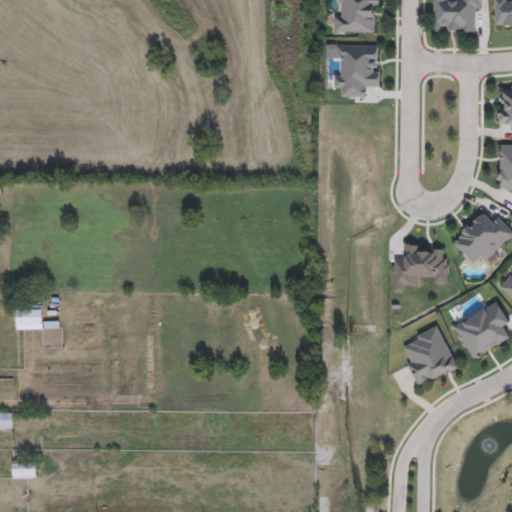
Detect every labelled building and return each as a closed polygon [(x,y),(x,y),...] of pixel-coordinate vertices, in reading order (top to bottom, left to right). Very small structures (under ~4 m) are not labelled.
[(334,12),(342,12),(342,3),(337,3),(337,0),(377,0),(377,32),(333,32),(334,12)] [(433,32),(433,0),(478,0),(479,32),(433,32)] [(511,0),(511,25),(494,26),(494,0),(511,0)] [(379,44),(379,86),(368,86),(368,96),(342,96),(342,87),(333,87),(333,70),(335,70),(335,44),(379,44)] [(511,84),(511,134),(508,134),(508,124),(497,124),(497,104),(505,104),(505,84),(511,84)] [(511,144),(511,189),(498,189),(499,144),(511,144)] [(451,240),(481,212),(489,221),(496,214),(511,230),(511,235),(486,261),(480,254),(472,262),(451,240)] [(393,292),(394,257),(404,257),(404,243),(423,244),(423,251),(448,252),(447,280),(420,280),(420,284),(404,284),(404,292),(393,292)] [(511,298),(499,286),(511,271),(511,298)] [(503,329),(509,338),(473,360),(453,325),(496,299),(511,324),(503,329)] [(16,328),(16,306),(43,306),(43,322),(57,322),(57,328),(16,328)] [(418,386),(399,343),(439,325),(458,368),(418,386)] [(0,428),(0,418),(11,418),(11,428),(0,428)] [(36,477),(14,478),(13,461),(36,461),(36,477)]
